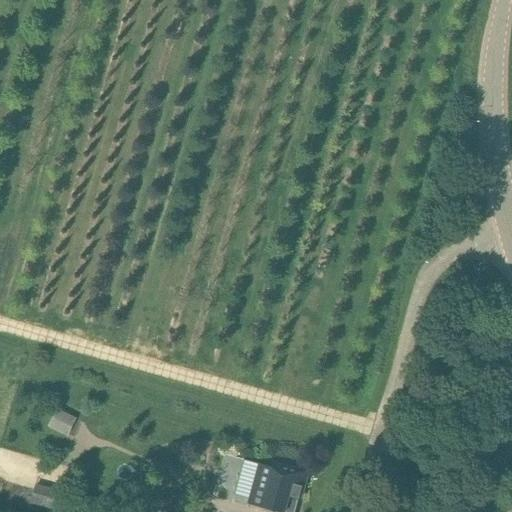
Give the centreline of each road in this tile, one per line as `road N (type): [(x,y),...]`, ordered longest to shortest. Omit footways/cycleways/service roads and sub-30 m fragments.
road 1 (unclassified): [(355,511),(427,265),(458,247),(511,236)]
road 2 (tertiary): [(511,236),(490,88),(503,0)]
